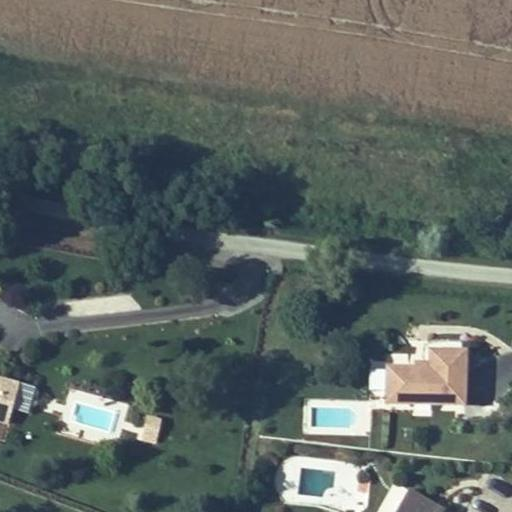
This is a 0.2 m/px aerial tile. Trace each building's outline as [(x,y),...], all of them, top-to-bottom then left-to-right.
[(384,360),(384,400),(466,402),(467,344),(427,343),(427,357),(413,357),(413,361),(384,360)] [(0,379),(6,382),(0,402),(0,420),(5,422),(17,379),(0,374),(0,379)] [(368,478),(356,478),(356,491),(367,491),(368,478)] [(408,486),(405,491),(441,511),(444,505),(408,486)] [(443,511),(441,511),(405,491),(393,511),(443,511)]
